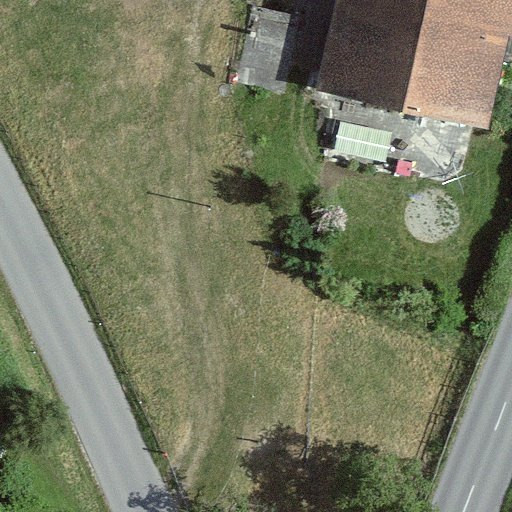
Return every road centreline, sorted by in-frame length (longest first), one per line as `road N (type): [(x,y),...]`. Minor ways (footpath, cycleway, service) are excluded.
road 1 (tertiary): [(0,199),(144,511)]
road 2 (secondary): [(511,384),(463,511)]
